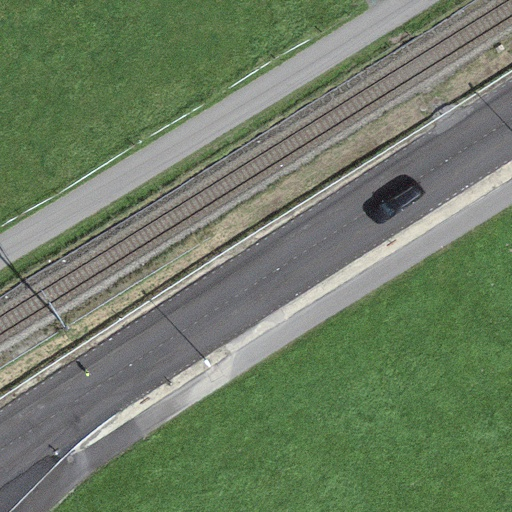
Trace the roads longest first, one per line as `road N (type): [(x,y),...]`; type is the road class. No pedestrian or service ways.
road 1 (primary): [(511,116),(0,450)]
road 2 (unclassified): [(405,0),(0,247)]
